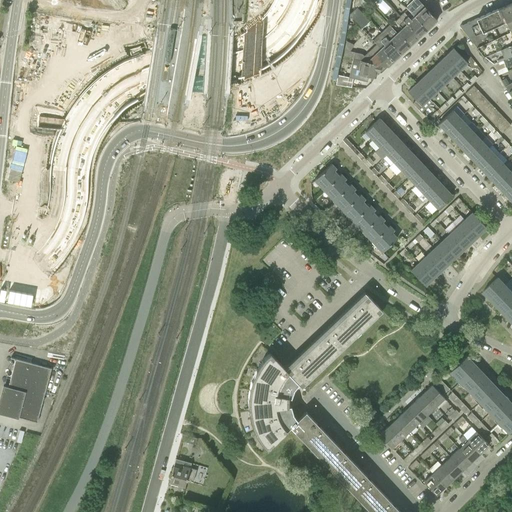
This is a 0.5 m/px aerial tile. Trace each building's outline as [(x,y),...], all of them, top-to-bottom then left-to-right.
[(119,37),(124,0),(61,0),(58,29),(119,37)] [(511,1),(497,9),(460,26),(461,29),(468,37),(498,23),(503,21),(511,16),(511,1)] [(415,16),(427,29),(437,20),(425,7),(419,12),(411,2),(406,7),(415,17),(415,16)] [(400,16),(419,37),(427,29),(415,16),(415,17),(411,20),(404,12),(400,16)] [(303,20),(301,29),(342,39),(347,18),(327,14),(326,17),(316,15),(314,22),(303,20)] [(410,46),(419,37),(400,16),(395,21),(402,28),(398,32),(410,46)] [(497,37),(511,29),(511,16),(503,21),(498,23),(468,37),(476,47),(497,37)] [(398,32),(397,33),(390,25),(386,29),(386,28),(381,33),(401,54),(410,46),(398,32)] [(494,51),(511,43),(511,29),(497,37),(476,47),(483,56),(494,51)] [(393,62),(401,54),(381,33),(373,40),(381,48),(393,62)] [(367,52),(364,55),(360,53),(350,51),(354,45),(346,41),(344,50),(345,50),(344,56),(388,66),(393,62),(381,48),(371,57),(367,52)] [(511,43),(494,51),(483,56),(491,65),(494,64),(498,62),(511,56),(511,43)] [(467,62),(454,48),(446,55),(459,70),(467,62)] [(452,77),(459,70),(446,55),(438,63),(452,77)] [(377,72),(381,73),(388,66),(344,56),(343,56),(341,63),(351,65),(350,68),(351,68),(349,75),(364,79),(365,75),(375,78),(377,72)] [(511,56),(498,62),(494,64),(498,69),(505,67),(511,63),(511,56)] [(444,84),(452,77),(438,63),(431,70),(444,84)] [(437,91),(444,84),(431,70),(423,77),(437,91)] [(336,85),(350,87),(353,78),(338,74),(336,85)] [(416,84),(429,98),(437,91),(423,77),(416,84)] [(408,91),(421,106),(429,98),(416,84),(408,91)] [(474,85),(465,93),(469,98),(478,90),(474,85)] [(469,98),(473,102),(482,94),(478,90),(469,98)] [(473,102),(477,107),(486,98),(482,94),(473,102)] [(477,107),(481,111),(490,103),(486,98),(477,107)] [(481,111),(486,115),(494,107),(490,103),(481,111)] [(486,115),(490,120),(498,111),(494,107),(486,115)] [(452,111),(438,124),(446,131),(460,118),(452,111)] [(490,120),(494,124),(503,116),(498,111),(490,120)] [(494,124),(498,128),(507,120),(503,116),(494,124)] [(379,118),(365,132),(372,139),(387,126),(379,118)] [(467,126),(460,118),(446,131),(453,139),(467,126)] [(507,120),(498,128),(502,133),(511,125),(507,120)] [(494,129),(487,121),(484,124),(491,131),(494,129)] [(387,126),(372,139),(380,147),(394,134),(387,126)] [(474,133),(467,126),(453,139),(460,147),(474,133)] [(501,136),(494,129),(491,131),(499,139),(501,136)] [(479,130),(474,134),(474,133),(460,147),(467,154),(486,137),(479,130)] [(401,141),(394,134),(380,147),(375,152),(382,159),(387,155),(401,141)] [(509,144),(501,136),(499,139),(506,147),(509,144)] [(493,144),(486,137),(467,154),(474,162),(492,145),(493,144)] [(401,141),(387,155),(394,162),(408,149),(401,141)] [(496,156),(499,153),(492,145),(474,162),(482,170),(496,156)] [(408,149),(394,162),(389,167),(396,175),(401,170),(416,157),(408,149)] [(489,177),(507,160),(500,152),(499,153),(496,156),(482,170),(489,177)] [(370,157),(364,162),(369,168),(374,162),(370,157)] [(416,157),(401,170),(408,178),(423,164),(416,157)] [(511,170),(511,165),(507,160),(489,177),(496,185),(510,171),(511,172),(511,170)] [(339,176),(334,170),(336,168),(331,164),(314,180),(315,180),(317,178),(320,182),(318,184),(324,191),(326,189),(326,188),(339,176)] [(423,164),(408,178),(416,185),(430,172),(423,164)] [(511,170),(511,172),(510,171),(496,185),(503,192),(511,184),(511,170)] [(430,172),(416,185),(423,193),(437,180),(430,172)] [(326,188),(326,189),(330,192),(328,194),(334,201),(336,199),(349,186),(344,181),(346,179),(341,174),(339,176),(326,188)] [(437,180),(423,193),(430,201),(444,187),(437,180)] [(359,197),(358,196),(353,191),(355,189),(351,184),(349,186),(336,199),(339,203),(337,205),(343,211),(345,209),(359,197)] [(511,198),(511,184),(503,192),(511,200),(511,198)] [(439,211),(447,204),(445,201),(452,195),(444,187),(430,201),(439,211)] [(368,207),(363,201),(365,199),(360,194),(358,196),(359,197),(345,209),(349,213),(347,215),(353,222),(355,220),(355,219),(368,207)] [(450,205),(453,208),(461,200),(458,197),(450,205)] [(355,219),(355,220),(359,223),(357,225),(363,232),(365,230),(378,217),(373,212),(375,210),(370,205),(368,207),(355,219)] [(453,208),(450,205),(445,210),(448,213),(453,208)] [(487,228),(472,212),(465,220),(479,235),(487,228)] [(365,230),(369,234),(367,236),(372,242),(375,240),(374,240),(388,227),(387,227),(382,222),(384,220),(380,215),(378,217),(365,230)] [(465,220),(457,227),(471,242),(479,235),(465,220)] [(382,252),(397,238),(392,232),(394,230),(389,225),(387,227),(388,227),(374,240),(375,240),(378,244),(376,246),(382,252)] [(471,242),(457,227),(449,234),(464,249),(471,242)] [(464,249),(449,234),(442,241),(456,257),(464,249)] [(456,257),(442,241),(434,249),(448,264),(456,257)] [(448,264),(434,249),(426,256),(441,271),(448,264)] [(441,271),(426,256),(419,263),(433,278),(441,271)] [(419,263),(411,270),(425,285),(433,278),(419,263)] [(510,281),(503,273),(498,277),(483,291),(491,299),(510,281)] [(511,292),(511,283),(510,281),(491,299),(498,306),(511,292)] [(511,307),(511,292),(498,306),(505,314),(511,307)] [(382,310),(367,295),(355,306),(353,303),(349,306),(352,309),(340,320),(355,336),(382,310)] [(313,345),(328,361),(355,336),(340,320),(329,331),(326,328),(323,331),(325,334),(313,345)] [(284,368),(299,384),(299,383),(301,386),(328,361),(313,345),(302,356),(299,353),(296,357),(298,359),(293,365),(290,362),(284,368)] [(267,448),(290,426),(291,426),(293,424),(292,422),(294,420),(296,421),(302,415),(301,414),(299,410),(298,409),(297,405),(297,404),(288,405),(288,397),(291,397),(294,389),(299,384),(284,368),(270,353),(262,360),(257,369),(252,380),(248,399),(249,409),(251,422),(259,439),(267,448)] [(476,366),(470,359),(467,356),(450,372),(460,382),(476,366)] [(0,399),(0,407),(18,412),(17,417),(37,422),(52,368),(11,357),(11,358),(16,359),(8,387),(3,386),(0,399)] [(470,392),(486,376),(476,366),(460,382),(470,392)] [(479,402),(496,387),(486,376),(470,392),(479,402)] [(441,380),(437,384),(445,392),(449,389),(441,380)] [(445,398),(432,385),(423,393),(436,406),(445,398)] [(489,413),(506,397),(496,387),(479,402),(489,413)] [(448,396),(456,405),(461,401),(453,392),(448,396)] [(415,401),(427,414),(436,406),(423,393),(415,401)] [(499,423),(511,410),(511,403),(506,397),(489,413),(499,423)] [(406,410),(419,423),(427,414),(415,401),(406,410)] [(461,401),(456,405),(464,414),(469,409),(461,401)] [(397,418),(410,431),(419,423),(406,410),(397,418)] [(459,413),(456,410),(449,416),(452,420),(459,413)] [(511,429),(511,410),(499,423),(496,425),(501,430),(504,428),(509,433),(511,429)] [(331,438),(306,411),(302,415),(296,421),(294,420),(292,422),(293,424),(291,426),(316,453),(331,438)] [(472,413),(471,413),(468,417),(476,425),(480,421),(472,413)] [(465,420),(462,416),(455,423),(458,426),(465,420)] [(388,426),(401,439),(410,431),(397,418),(388,426)] [(439,426),(442,429),(448,424),(444,420),(439,426)] [(488,430),(480,421),(476,425),(484,434),(488,430)] [(379,435),(392,448),(401,439),(388,426),(379,435)] [(435,436),(442,429),(439,426),(432,433),(435,436)] [(444,433),(448,436),(454,431),(451,427),(444,433)] [(480,453),(489,445),(476,432),(468,440),(480,453)] [(441,443),(448,436),(444,433),(438,439),(441,443)] [(487,437),(495,446),(499,442),(499,441),(497,439),(491,433),(487,437)] [(180,440),(185,441),(195,445),(197,438),(182,434),(180,440)] [(421,442),(425,446),(430,441),(427,437),(421,442)] [(356,465),(345,453),(331,438),(316,453),(341,480),(356,465)] [(468,440),(459,448),(471,462),(480,453),(468,440)] [(425,446),(421,442),(414,449),(417,453),(425,446)] [(427,450),(430,453),(437,447),(433,443),(427,450)] [(471,462),(459,448),(454,443),(445,451),(450,457),(463,470),(471,462)] [(430,453),(427,450),(420,456),(424,459),(430,453)] [(403,460),(406,463),(413,457),(410,453),(403,460)] [(463,470),(450,457),(441,465),(454,478),(463,470)] [(176,458),(173,466),(169,482),(185,487),(187,478),(194,480),(196,469),(190,468),(191,462),(176,458)] [(416,460),(409,466),(413,470),(419,463),(416,460)] [(429,469),(433,473),(445,486),(454,478),(441,465),(437,461),(429,469)] [(381,492),(367,477),(356,465),(341,480),(366,506),(381,492)] [(433,473),(424,482),(436,495),(445,486),(433,473)] [(400,511),(398,509),(381,492),(366,506),(370,511),(400,511)]
